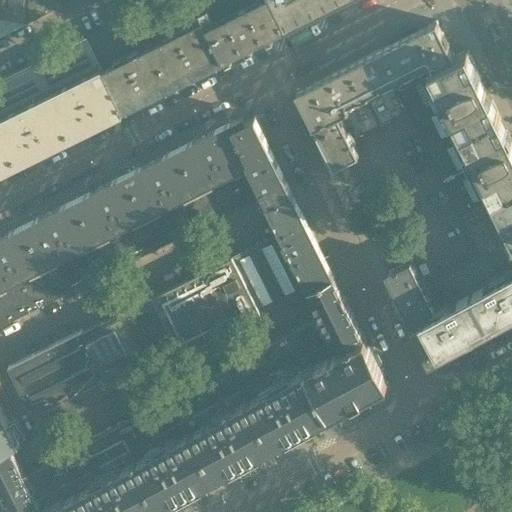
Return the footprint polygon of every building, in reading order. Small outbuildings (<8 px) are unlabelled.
[(45,14),(47,0),(0,0),(0,17),(25,21),(26,23),(45,14)] [(61,0),(47,0),(45,14),(61,6),(61,0)] [(193,0),(160,0),(137,12),(172,84),(223,59),(206,26),(203,19),(199,10),(193,0)] [(193,0),(199,10),(203,19),(206,26),(223,59),(285,28),(271,0),(193,0)] [(271,0),(285,28),(341,0),(271,0)] [(137,12),(87,37),(102,67),(122,109),(172,84),(137,12)] [(0,35),(26,23),(25,21),(0,17),(0,35)] [(436,20),(402,37),(419,73),(454,56),(436,20)] [(87,37),(34,63),(69,136),(123,109),(122,109),(102,67),(87,37)] [(402,37),(366,54),(397,116),(408,110),(396,85),(419,73),(402,37)] [(499,115),(485,87),(467,50),(454,56),(419,73),(396,85),(408,110),(427,149),(499,115)] [(366,54),(332,71),(350,107),(339,112),(351,138),(397,116),(366,54)] [(34,63),(0,79),(0,128),(17,162),(69,136),(34,63)] [(359,154),(351,138),(339,112),(350,107),(332,71),(296,89),(334,167),(359,154)] [(244,115),(231,122),(249,159),(246,160),(263,195),(268,206),(292,193),(294,193),(265,135),(267,133),(257,114),(246,120),(244,115)] [(511,187),(511,141),(499,115),(427,149),(459,213),(511,187)] [(231,122),(179,147),(214,219),(263,195),(246,160),(249,159),(231,122)] [(0,128),(0,170),(17,162),(0,128)] [(179,147),(128,173),(163,244),(214,219),(179,147)] [(128,173),(77,198),(112,270),(163,244),(128,173)] [(511,187),(459,213),(479,253),(487,248),(501,275),(511,269),(511,187)] [(295,200),(292,193),(268,206),(271,212),(280,231),(233,255),(262,313),(308,288),(309,289),(333,277),(300,211),(301,210),(295,200)] [(77,198),(26,224),(61,295),(112,270),(77,198)] [(26,224),(0,236),(0,300),(10,321),(61,295),(26,224)] [(487,248),(479,253),(457,265),(491,326),(511,315),(511,269),(501,275),(487,248)] [(233,255),(153,295),(182,355),(262,313),(233,255)] [(386,272),(398,297),(411,324),(437,310),(424,283),(412,259),(386,272)] [(491,326),(457,265),(424,283),(437,310),(411,324),(430,360),(491,326)] [(339,288),(333,277),(309,289),(315,301),(316,304),(321,314),(317,316),(335,351),(363,336),(339,288)] [(153,295),(125,309),(156,369),(182,355),(153,295)] [(0,300),(0,325),(10,321),(0,300)] [(125,309),(83,330),(114,392),(156,369),(125,309)] [(363,336),(335,351),(317,316),(289,331),(332,413),(388,382),(364,335),(363,336)] [(114,392),(83,330),(7,368),(41,431),(114,392)] [(288,353),(269,363),(266,364),(258,348),(232,362),(276,443),(332,413),(289,331),(279,337),(288,353)] [(279,337),(258,348),(266,364),(269,363),(288,353),(279,337)] [(232,362),(204,377),(176,392),(219,473),(276,443),(232,362)] [(0,453),(12,448),(11,446),(20,442),(0,402),(0,381),(1,381),(0,379),(0,453)] [(219,473),(176,392),(119,423),(163,504),(219,473)] [(119,423),(91,438),(63,453),(82,488),(94,511),(147,511),(163,504),(119,423)] [(37,511),(43,509),(26,473),(16,455),(12,448),(0,453),(0,486),(12,511),(37,511)] [(94,511),(82,488),(63,453),(26,473),(43,509),(37,511),(94,511)]
